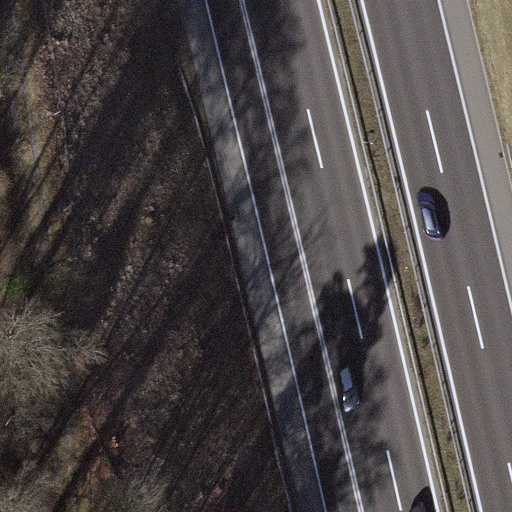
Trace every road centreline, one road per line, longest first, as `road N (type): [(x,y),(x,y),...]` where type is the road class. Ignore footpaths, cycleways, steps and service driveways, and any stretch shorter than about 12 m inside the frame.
road 1 (motorway): [(263,0),(382,511)]
road 2 (track): [(63,511),(56,318),(0,0)]
road 3 (motorway): [(511,470),(402,0)]
